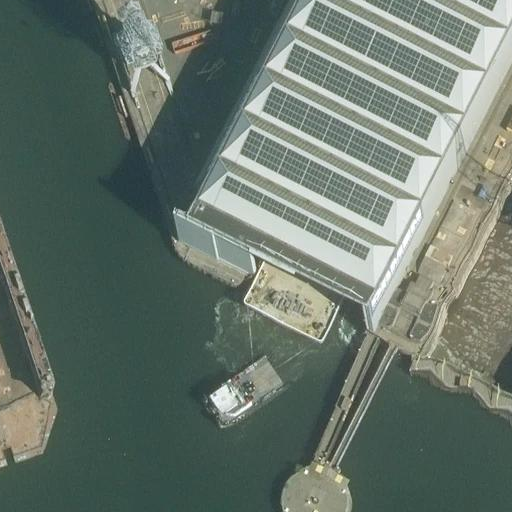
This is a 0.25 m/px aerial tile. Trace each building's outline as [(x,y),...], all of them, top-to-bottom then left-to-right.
[(195,245),(374,336),(511,64),(511,0),(289,0),(193,190),(216,202),(195,245)] [(0,472),(42,458),(62,418),(0,231),(0,472)] [(511,293),(511,234),(511,233),(487,281),(511,293)] [(402,309),(421,319),(427,308),(428,308),(434,298),(430,295),(434,286),(421,280),(416,289),(412,287),(406,297),(408,298),(402,309)] [(351,511),(352,510),(354,498),(351,487),(344,477),(334,469),(322,466),(310,467),(299,472),(290,480),(284,491),(283,504),(285,511),(351,511)]
